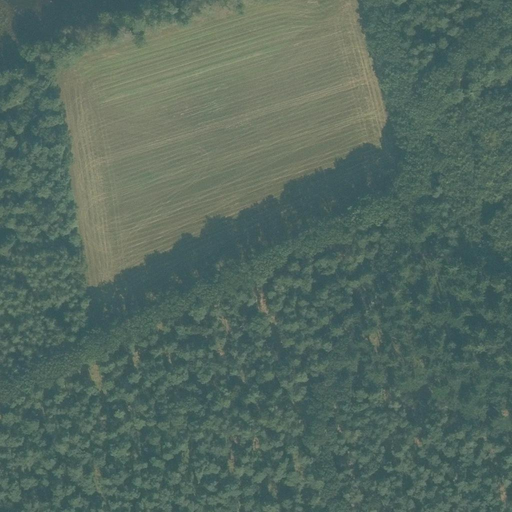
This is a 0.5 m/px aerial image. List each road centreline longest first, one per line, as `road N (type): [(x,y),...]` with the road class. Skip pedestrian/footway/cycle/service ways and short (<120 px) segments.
road 1 (track): [(426,180),(0,386)]
road 2 (track): [(339,367),(511,428)]
road 3 (track): [(511,3),(426,80),(415,125)]
road 4 (track): [(337,511),(324,420),(339,367)]
road 5 (track): [(339,367),(397,246)]
road 6 (track): [(415,125),(383,0)]
